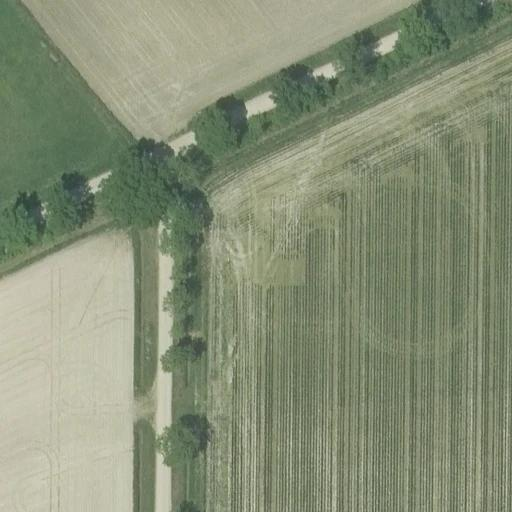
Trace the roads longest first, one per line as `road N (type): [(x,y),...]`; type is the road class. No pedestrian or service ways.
road 1 (track): [(481,0),(154,162)]
road 2 (track): [(160,511),(161,217),(154,162)]
road 3 (track): [(154,162),(0,236)]
